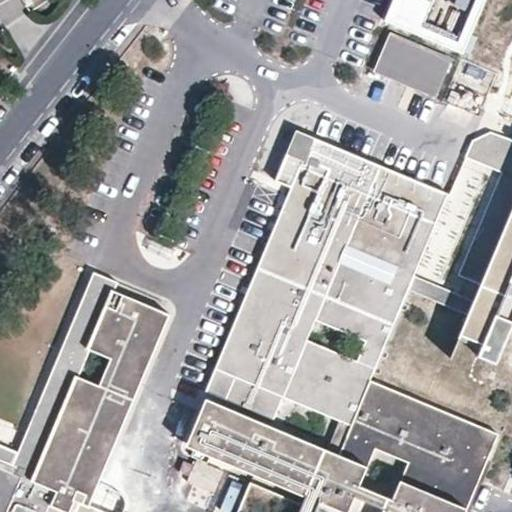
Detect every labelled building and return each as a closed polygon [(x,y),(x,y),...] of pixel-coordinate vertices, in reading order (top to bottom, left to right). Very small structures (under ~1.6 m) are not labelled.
[(486,0),(391,0),(382,23),(462,57),(486,0)] [(442,60),(392,39),(381,67),(430,88),(442,60)] [(466,511),(497,436),(366,384),(407,290),(415,273),(449,195),(310,139),(216,372),(235,381),(219,411),(196,402),(175,451),(250,484),(239,511),(466,511)] [(511,208),(474,299),(467,315),(459,334),(485,346),(480,359),(496,366),(511,329),(511,208)] [(407,290),(467,315),(474,299),(415,273),(407,290)] [(97,511),(90,508),(175,309),(88,274),(24,435),(12,468),(0,462),(0,511),(97,511)] [(216,511),(233,511),(244,484),(229,478),(216,511)]
